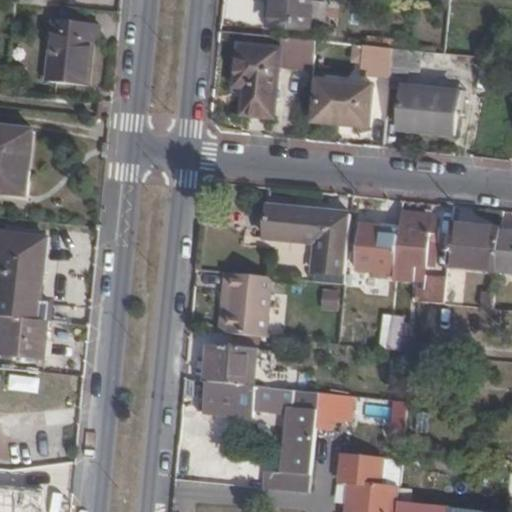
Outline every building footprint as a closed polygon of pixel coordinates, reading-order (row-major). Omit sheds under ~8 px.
[(8,0),(8,4),(20,6),(50,9),(50,0),(8,0)] [(310,0),(271,0),(269,25),(308,29),(310,0)] [(59,24),(54,85),(92,90),(98,45),(103,45),(105,29),(59,24)] [(284,63),(314,66),(316,45),(286,42),(284,63)] [(242,115),(272,118),(279,49),(239,45),(235,87),(245,88),(242,115)] [(392,49),(388,89),(405,90),(408,51),(392,49)] [(419,64),(443,65),(444,56),(419,54),(419,64)] [(375,87),(321,82),(317,122),(371,127),(375,87)] [(456,95),(405,90),(400,130),(452,135),(456,95)] [(29,175),(32,136),(0,132),(0,203),(19,206),(20,198),(31,199),(34,176),(29,175)] [(38,137),(32,136),(29,175),(34,176),(38,137)] [(345,277),(351,218),(266,208),(262,239),(316,245),(315,255),(313,273),(345,277)] [(401,229),(399,245),(433,250),(434,235),(440,235),(441,222),(436,221),(436,219),(403,214),(401,229)] [(356,269),(396,273),(399,245),(401,229),(361,224),(356,269)] [(447,265),(498,270),(501,232),(451,228),(447,265)] [(511,233),(501,232),(498,270),(511,271),(511,233)] [(0,317),(8,318),(52,323),(54,305),(44,304),(52,240),(0,234),(0,317)] [(316,245),(262,239),(261,248),(315,255),(316,245)] [(272,279),(225,273),(223,291),(232,292),(227,334),(267,338),(272,279)] [(312,283),(344,287),(345,277),(313,273),(312,283)] [(445,294),(446,279),(428,278),(426,304),(443,305),(445,294)] [(223,291),(219,334),(227,334),(232,292),(223,291)] [(493,310),(495,294),(483,292),(481,309),(493,310)] [(321,314),(338,315),(340,304),(323,302),(321,314)] [(49,358),(52,323),(8,318),(4,354),(49,358)] [(408,320),(385,319),(383,347),(406,348),(408,320)] [(253,387),(282,390),(284,374),(255,370),(257,351),(207,345),(203,382),(253,387)] [(428,366),(429,354),(412,352),(411,364),(428,366)] [(444,356),(429,354),(428,366),(443,367),(444,356)] [(253,387),(203,382),(200,412),(250,418),(253,387)] [(315,426),(318,393),(291,390),(290,409),(288,409),(281,491),(308,493),(310,476),(315,426)] [(353,422),(356,397),(318,393),(315,426),(333,428),(334,420),(353,422)] [(398,413),(406,413),(408,402),(399,401),(398,413)] [(396,511),(398,499),(402,459),(344,453),(340,481),(351,482),(347,511),(396,511)] [(450,505),(398,499),(396,511),(474,511),(450,510),(450,505)]
